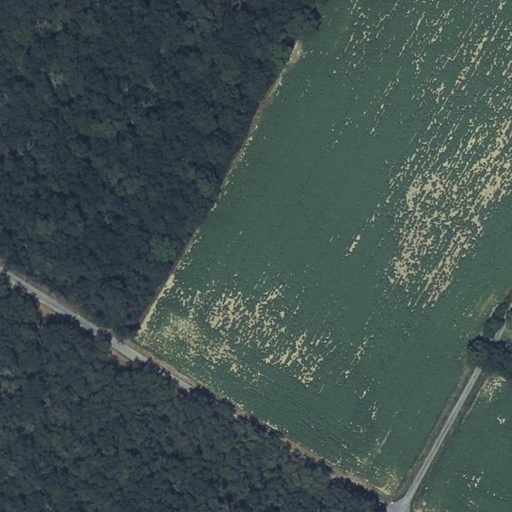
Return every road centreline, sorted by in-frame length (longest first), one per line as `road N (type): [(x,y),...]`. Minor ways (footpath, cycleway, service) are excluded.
road 1 (unclassified): [(0,269),(386,511)]
road 2 (track): [(511,312),(401,511)]
